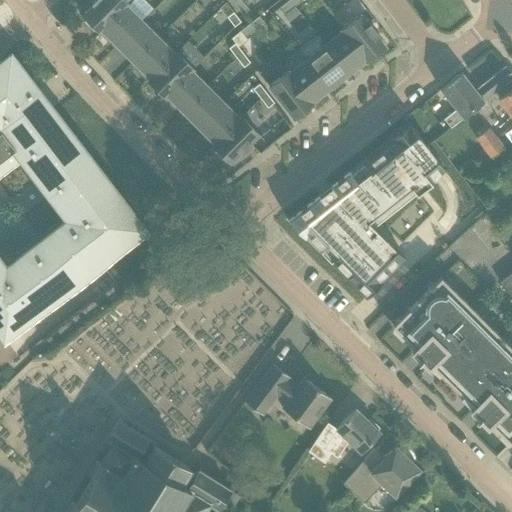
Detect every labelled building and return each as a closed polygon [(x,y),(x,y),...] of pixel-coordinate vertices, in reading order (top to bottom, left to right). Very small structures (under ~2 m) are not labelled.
[(101,31),(126,5),(127,4),(123,0),(93,0),(91,3),(92,4),(92,5),(82,15),(86,18),(83,21),(93,31),(95,28),(99,32),(101,31)] [(240,0),(234,5),(242,14),(248,9),(240,0)] [(288,0),(279,7),(284,14),(294,6),(288,0)] [(116,46),(142,21),(126,5),(101,31),(116,46)] [(233,14),(227,18),(234,28),(240,23),(233,14)] [(360,15),(341,29),(342,31),(364,59),(366,61),(369,58),(371,61),(382,52),(380,49),(384,46),(375,35),(377,33),(369,23),(367,24),(360,15)] [(258,16),(249,23),(254,30),(263,22),(258,16)] [(133,63),(158,37),(142,21),(116,46),(133,63)] [(239,31),(230,38),(235,44),(237,47),(247,40),(244,37),(254,30),(249,23),(245,27),(239,31)] [(342,31),(324,45),(346,73),(364,59),(342,31)] [(306,59),(328,87),(346,73),(324,45),(317,36),(299,50),(306,59)] [(149,78),(174,53),(158,37),(133,63),(139,69),(149,78)] [(237,47),(235,44),(228,49),(236,58),(242,53),(237,47)] [(166,96),(191,70),(192,69),(175,52),(174,53),(149,78),(147,80),(164,97),(166,96)] [(249,62),(242,53),(236,58),(243,67),(249,62)] [(46,114),(31,94),(37,90),(10,54),(0,61),(0,333),(3,337),(100,263),(144,229),(52,110),(46,114)] [(306,59),(288,73),(310,102),(328,87),(306,59)] [(511,78),(511,74),(505,66),(475,90),(461,73),(440,90),(455,110),(443,119),(450,128),(511,78)] [(182,112),(207,86),(191,70),(166,96),(182,112)] [(287,72),(268,86),(293,118),(311,103),(310,102),(288,73),(287,72)] [(259,85),(253,90),(260,99),(266,95),(259,85)] [(198,128),(223,102),(207,86),(182,112),(198,128)] [(511,88),(503,95),(498,99),(511,117),(511,88)] [(266,95),(260,99),(267,109),(274,104),(266,95)] [(213,143),(239,118),(223,102),(198,128),(213,143)] [(511,122),(507,113),(491,122),(498,135),(511,126),(511,122)] [(257,134),(240,117),(239,118),(213,143),(212,145),(216,148),(213,151),(223,161),(225,158),(229,162),(239,152),(241,153),(250,144),(249,143),(257,134)] [(318,197),(287,221),(304,238),(305,237),(319,252),(320,251),(326,244),(337,255),(330,261),(329,262),(346,279),(348,278),(346,276),(352,271),(360,279),(354,285),(353,283),(352,285),(365,298),(382,281),(381,280),(404,258),(372,226),(414,192),(415,194),(431,182),(430,180),(444,169),(408,124),(389,139),(390,140),(389,141),(390,143),(392,141),(397,147),(388,154),(383,148),(384,147),(383,145),(362,162),(362,163),(368,171),(355,181),(349,173),(331,187),(330,187),(330,188),(319,197),(319,196),(318,197)] [(488,127),(474,138),(481,148),(495,137),(488,127)] [(503,146),(495,137),(481,148),(489,157),(503,146)] [(425,243),(444,226),(438,219),(419,236),(425,243)] [(511,298),(511,297),(511,271),(499,282),(511,298)] [(402,315),(392,325),(394,327),(395,326),(394,325),(401,319),(412,329),(405,336),(404,334),(403,336),(414,347),(413,349),(411,350),(427,367),(438,356),(449,366),(442,373),(441,371),(440,373),(464,396),(465,395),(464,394),(470,387),(480,398),(469,409),(486,425),(488,423),(489,422),(501,433),(502,432),(501,431),(507,424),(511,429),(511,440),(511,441),(510,441),(509,442),(511,444),(511,442),(511,349),(440,277),(402,315)] [(272,364),(244,402),(262,415),(276,396),(284,403),(281,407),(308,428),(330,398),(303,378),(295,388),(286,382),(290,377),(272,364)] [(327,423),(315,439),(307,452),(323,463),(331,453),(337,458),(349,441),(360,451),(365,446),(379,432),(355,409),(336,429),(327,423)] [(202,511),(208,504),(217,509),(230,489),(199,470),(195,475),(187,470),(189,468),(183,465),(153,446),(155,443),(116,419),(104,440),(112,444),(100,462),(97,460),(86,476),(90,479),(74,504),(70,502),(63,511),(202,511)] [(487,453),(498,463),(508,451),(497,441),(487,453)] [(373,448),(342,483),(364,502),(381,482),(393,495),(419,470),(411,462),(412,458),(406,452),(402,454),(394,446),(383,458),(373,448)] [(422,511),(409,501),(399,511),(422,511)]
